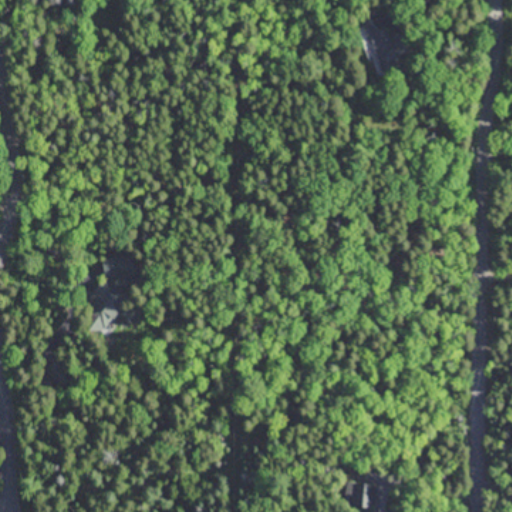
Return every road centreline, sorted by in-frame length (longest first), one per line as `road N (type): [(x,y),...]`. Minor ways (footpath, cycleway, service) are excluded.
road 1 (residential): [(498,0),(482,210),(478,511)]
road 2 (residential): [(7,505),(0,381),(11,193),(0,80)]
